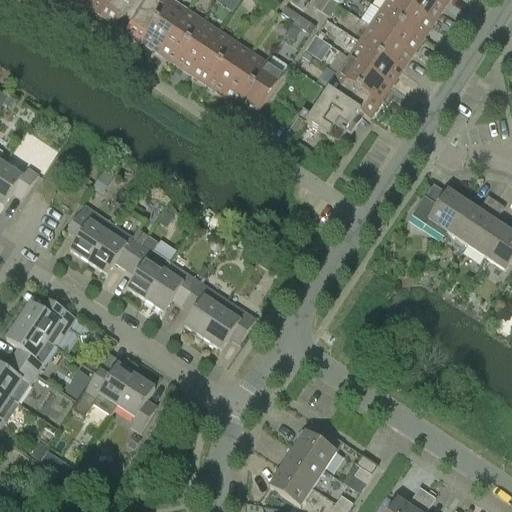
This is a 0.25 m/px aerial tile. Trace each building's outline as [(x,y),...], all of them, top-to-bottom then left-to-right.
[(86,0),(82,7),(98,17),(110,0),(86,0)] [(110,0),(98,17),(115,29),(134,0),(110,0)] [(164,0),(148,0),(125,35),(142,46),(170,4),(164,0)] [(274,14),(279,6),(270,0),(265,0),(261,6),(274,14)] [(299,0),(293,0),(290,5),(303,14),(308,6),(299,0)] [(329,2),(325,0),(318,0),(312,10),(321,15),(329,2)] [(389,0),(381,14),(423,42),(434,26),(394,0),(389,0)] [(394,0),(434,26),(444,10),(429,0),(394,0)] [(429,0),(444,10),(450,0),(429,0)] [(321,15),(328,20),(329,21),(338,8),(337,8),(329,2),(321,15)] [(186,14),(170,4),(142,46),(158,57),(186,14)] [(370,7),(359,22),(370,30),(413,58),(423,42),(381,14),(370,7)] [(299,19),(286,10),(280,18),(293,27),(299,19)] [(202,25),(186,14),(158,57),(174,67),(202,25)] [(299,19),(293,27),(306,36),(311,27),(299,19)] [(218,35),(202,25),(174,67),(190,78),(218,35)] [(359,46),(402,74),(413,58),(370,30),(359,46)] [(234,46),(218,35),(190,78),(206,89),(234,46)] [(325,45),(318,40),(311,50),(319,55),(325,45)] [(250,57),(234,46),(206,89),(222,99),(250,57)] [(359,46),(349,61),(392,90),(402,74),(359,46)] [(266,67),(250,57),(222,99),(238,110),(266,67)] [(272,59),(266,67),(238,110),(255,121),(289,70),(272,59)] [(338,77),(381,106),(392,90),(349,61),(338,77)] [(338,77),(327,94),(370,122),(381,106),(338,77)] [(303,112),(286,138),(295,144),(306,127),(338,148),(352,128),(356,131),(361,123),(369,127),(372,123),(370,122),(327,94),(311,118),(303,112)] [(23,180),(4,168),(0,174),(0,207),(3,210),(14,193),(24,200),(38,179),(28,172),(23,180)] [(112,181),(111,181),(103,175),(93,191),(102,197),(112,181)] [(447,238),(467,209),(447,196),(445,200),(436,194),(427,206),(423,203),(411,222),(425,231),(428,226),(447,238)] [(480,210),(489,216),(496,205),(487,199),(480,210)] [(504,210),(496,205),(489,216),(497,221),(504,210)] [(486,221),(467,209),(447,238),(467,250),(486,221)] [(71,230),(68,234),(78,241),(70,254),(88,266),(108,237),(113,229),(95,216),(85,210),(71,230)] [(172,220),(165,215),(158,226),(165,230),(172,220)] [(486,263),(505,233),(486,221),(467,250),(486,263)] [(108,237),(88,266),(107,278),(115,266),(125,272),(128,268),(142,247),(147,239),(137,232),(131,241),(113,229),(108,237)] [(511,237),(505,233),(486,263),(506,275),(511,265),(511,237)] [(127,291),(145,304),(170,267),(152,254),(158,246),(147,239),(128,268),(138,275),(127,291)] [(218,254),(221,250),(220,246),(217,243),(213,244),(210,247),(211,252),(214,254),(218,254)] [(284,270),(273,263),(267,273),(277,280),(284,270)] [(175,300),(185,306),(199,285),(188,278),(170,267),(145,304),(164,316),(175,300)] [(184,329),(202,342),(227,304),(199,285),(185,306),(195,313),(184,329)] [(256,323),(227,304),(202,342),(221,354),(232,337),(242,344),(256,323)] [(75,321),(50,305),(43,315),(31,306),(19,325),(56,350),(75,321)] [(19,325),(6,343),(23,354),(16,364),(37,378),(56,350),(19,325)] [(98,367),(91,362),(87,369),(94,373),(98,367)] [(0,367),(0,394),(18,407),(37,378),(16,364),(10,374),(0,367)] [(111,419),(117,409),(136,380),(117,367),(107,384),(96,377),(74,413),(85,419),(92,407),(111,419)] [(155,392),(136,380),(117,409),(135,421),(130,429),(140,436),(154,415),(144,408),(155,392)] [(0,394),(0,433),(18,407),(0,394)] [(306,435),(293,454),(324,475),(337,456),(306,435)] [(134,451),(140,443),(133,438),(128,447),(134,451)] [(48,452),(39,446),(31,458),(40,464),(48,452)] [(293,454),(281,471),(312,492),(324,475),(293,454)] [(378,469),(362,459),(356,468),(360,471),(355,479),(366,487),(378,469)] [(74,472),(62,464),(55,476),(67,484),(74,472)] [(299,511),(312,492),(281,471),(269,490),(299,511)] [(411,503),(419,508),(427,497),(419,491),(411,503)] [(427,497),(419,508),(424,511),(428,511),(435,502),(427,497)] [(335,507),(342,511),(349,511),(353,507),(341,499),(335,507)] [(389,511),(411,511),(396,502),(389,511)]
